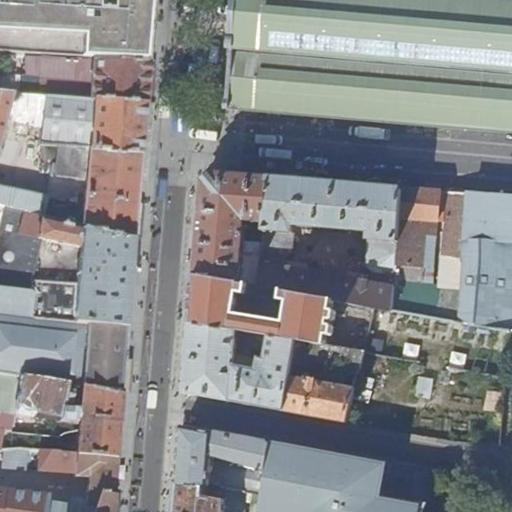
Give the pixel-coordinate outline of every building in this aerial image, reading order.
[(154,6),(154,0),(0,0),(0,7),(138,15),(138,19),(153,20),(153,15),(154,6)] [(511,0),(236,0),(228,108),(511,132),(511,0)] [(151,43),(153,20),(138,19),(138,15),(0,7),(0,56),(1,52),(63,57),(149,62),(151,43)] [(148,83),(149,62),(63,57),(62,71),(53,70),(52,75),(39,73),(39,76),(21,75),(20,80),(0,78),(0,91),(14,92),(44,95),(79,98),(80,87),(66,86),(67,64),(80,66),(93,65),(91,92),(85,92),(84,99),(146,104),(148,83)] [(0,91),(0,149),(2,140),(14,92),(0,91)] [(44,95),(14,92),(2,140),(40,144),(44,95)] [(144,125),(146,104),(84,99),(79,98),(44,95),(40,144),(58,146),(90,149),(142,152),(144,125)] [(87,180),(90,149),(58,146),(55,175),(87,180)] [(139,191),(142,152),(90,149),(87,180),(85,205),(82,227),(135,240),(139,191)] [(267,209),(269,177),(216,172),(204,182),(199,242),(196,277),(260,288),(262,264),(263,255),(264,243),(257,243),(246,242),(248,222),(259,223),(258,237),(264,237),(267,209)] [(396,274),(403,189),(368,186),(335,183),(303,180),(269,177),(267,209),(264,237),(264,243),(263,255),(286,257),(293,252),(295,226),(370,232),(367,265),(374,272),(396,274)] [(0,187),(0,207),(44,218),(47,200),(47,197),(0,187)] [(396,274),(395,287),(393,311),(447,321),(458,323),(468,194),(403,189),(396,274)] [(511,198),(468,194),(458,323),(511,332),(511,198)] [(47,200),(44,218),(82,227),(85,205),(47,200)] [(82,227),(44,218),(0,207),(0,288),(29,292),(31,296),(30,317),(127,328),(131,281),(135,240),(82,227)] [(354,305),(393,311),(395,287),(262,264),(260,288),(332,301),(333,301),(354,305)] [(260,288),(196,277),(194,300),(192,322),(228,329),(237,331),(249,333),(269,337),(295,342),(325,346),(332,301),(260,288)] [(126,342),(127,328),(30,317),(31,296),(29,292),(0,288),(0,371),(7,373),(21,375),(121,395),(124,361),(126,344),(126,342)] [(511,345),(511,332),(458,323),(447,321),(393,311),(354,305),(349,326),(511,355),(511,345)] [(228,329),(192,322),(191,335),(186,394),(284,411),(290,378),(292,365),(295,342),(269,337),(265,359),(260,359),(258,370),(231,365),(237,331),(228,329)] [(249,333),(237,331),(231,365),(258,370),(260,359),(245,356),(249,333)] [(363,354),(325,346),(295,342),(292,365),(328,372),(326,385),(309,381),(310,376),(305,375),(303,381),(290,378),(284,411),(320,418),(346,422),(363,354)] [(121,395),(21,375),(16,414),(79,425),(79,430),(65,432),(58,437),(4,431),(2,450),(4,450),(23,449),(116,457),(119,426),(121,395)] [(500,449),(508,451),(511,409),(511,395),(510,389),(505,388),(503,415),(500,446),(500,449)] [(261,495),(271,444),(200,431),(183,428),(181,455),(180,462),(178,480),(261,495)] [(259,505),(257,511),(279,511),(280,511),(284,511),(428,511),(444,476),(426,473),(422,493),(415,492),(413,502),(381,495),(387,465),(359,460),(314,452),(271,444),(261,495),(259,505)] [(0,511),(111,511),(113,495),(114,482),(116,457),(23,449),(4,450),(1,462),(13,464),(15,455),(21,457),(20,466),(39,468),(40,469),(75,473),(76,475),(90,478),(88,491),(57,488),(55,497),(47,496),(46,494),(0,488),(0,511)] [(419,472),(415,492),(422,493),(426,473),(419,472)] [(259,505),(261,495),(178,480),(175,511),(245,511),(247,503),(259,505)]
